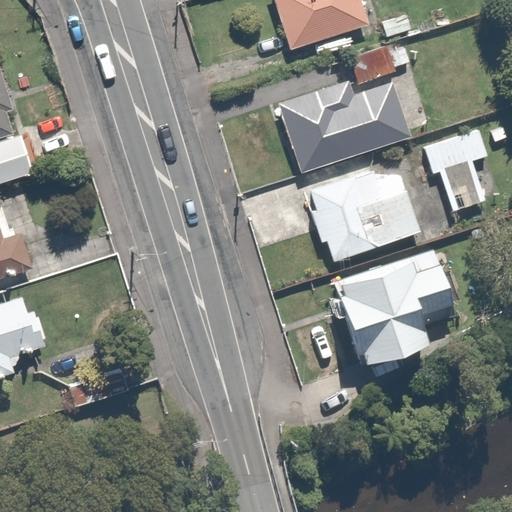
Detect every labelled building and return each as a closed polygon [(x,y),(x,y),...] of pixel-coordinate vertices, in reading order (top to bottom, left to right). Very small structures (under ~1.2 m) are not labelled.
[(252,0),(270,60),(351,37),(341,1),(344,0),(252,0)] [(404,12),(378,20),(384,37),(410,28),(404,12)] [(368,62),(327,75),(335,99),(376,85),(368,62)] [(330,96),(251,122),(272,186),(405,144),(388,90),(334,108),(330,96)] [(459,143),(392,161),(401,192),(417,188),(429,230),(465,220),(454,180),(468,176),(459,143)] [(349,178),(282,199),(306,277),(409,246),(395,200),(358,210),(349,178)] [(0,284),(16,279),(3,238),(0,239),(0,284)] [(426,256),(307,296),(333,374),(414,347),(408,330),(446,317),(426,256)] [(16,305),(0,309),(0,387),(1,387),(0,383),(0,369),(32,360),(16,305)] [(92,380),(43,398),(52,420),(100,402),(92,380)]
